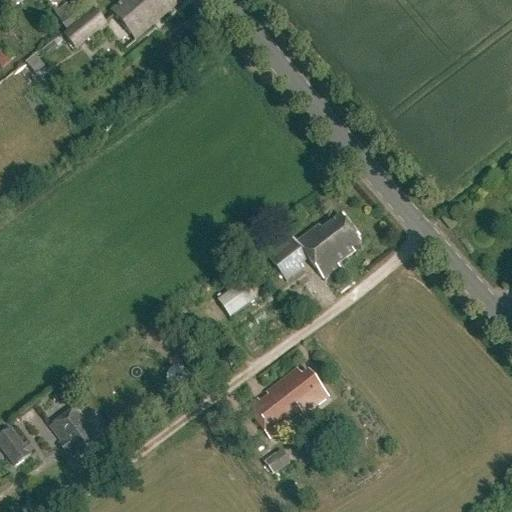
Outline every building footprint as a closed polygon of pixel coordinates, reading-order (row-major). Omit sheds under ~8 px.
[(127,0),(112,13),(134,40),(178,4),(175,0),(127,0)] [(62,36),(63,36),(94,11),(94,10),(93,11),(86,1),(71,12),(67,6),(55,16),(60,22),(59,23),(66,32),(62,36)] [(94,11),(63,36),(75,51),(106,26),(94,11)] [(2,52),(0,53),(0,70),(1,71),(11,63),(2,52)] [(41,56),(21,71),(30,82),(49,67),(41,56)] [(361,244),(342,217),(322,231),(319,227),(297,243),(294,238),(269,256),(286,281),(304,268),(301,264),(308,259),(323,280),(339,268),(337,266),(354,254),(352,251),(361,244)] [(245,286),(218,305),(230,322),(257,303),(245,286)] [(170,389),(172,391),(175,392),(178,392),(182,392),(185,391),(187,389),(189,386),(191,383),(191,380),(191,377),(190,374),(187,371),(184,370),(181,369),(178,369),(175,369),(172,371),(169,373),(168,376),(167,379),(167,383),(168,386),(170,389)] [(302,379),(297,372),(246,412),(269,442),(306,413),(308,415),(328,399),(309,374),(302,379)] [(98,438),(77,410),(51,429),(73,459),(78,456),(81,459),(97,447),(93,442),(98,438)] [(0,450),(13,469),(30,456),(11,431),(0,438),(0,450)] [(276,455),(265,465),(275,476),(286,466),(276,455)]
